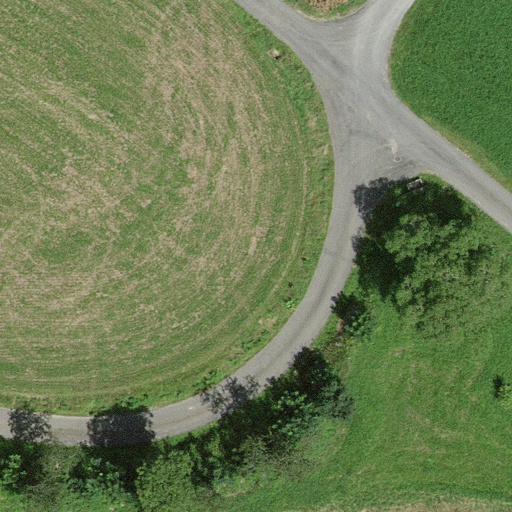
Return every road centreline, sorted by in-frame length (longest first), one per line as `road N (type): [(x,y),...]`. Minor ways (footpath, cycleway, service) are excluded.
road 1 (track): [(0,425),(79,437),(162,427),(238,395),(285,348),(311,309),(335,241),(348,176),(342,75)]
road 2 (track): [(246,0),(511,220)]
